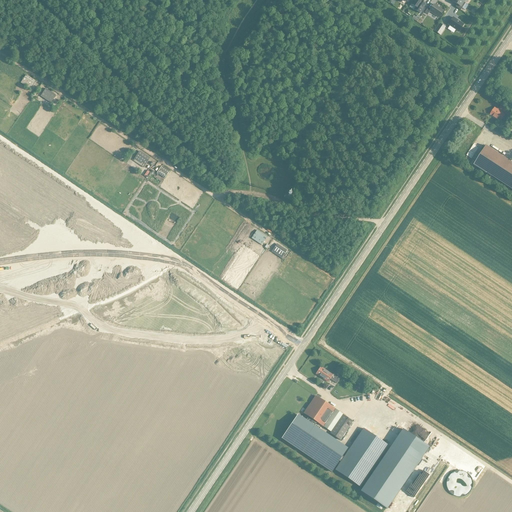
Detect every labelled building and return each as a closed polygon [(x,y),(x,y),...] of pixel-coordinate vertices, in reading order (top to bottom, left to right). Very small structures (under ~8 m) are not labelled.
[(425,4),(423,2),(424,0),(413,0),(411,4),(415,7),(414,10),(419,13),(425,4)] [(463,2),(459,0),(452,0),(452,2),(456,4),(455,7),(460,10),(465,3),(463,2)] [(428,7),(424,12),(427,14),(429,11),(438,17),(443,11),(433,4),(430,9),(428,7)] [(452,17),(448,25),(458,32),(463,25),(452,17)] [(440,35),(445,27),(439,23),(433,31),(440,35)] [(35,82),(25,75),(20,83),(30,90),(35,82)] [(55,95),(45,89),(40,96),(50,103),(55,95)] [(500,122),(504,114),(508,117),(511,111),(502,104),(500,108),(496,105),(489,115),(500,122)] [(488,176),(490,174),(498,179),(510,160),(485,144),(473,162),(486,171),(485,174),(488,176)] [(149,159),(138,152),(133,159),(142,165),(141,166),(143,168),(149,159)] [(144,168),(147,170),(152,164),(149,161),(144,168)] [(168,172),(161,167),(156,173),(164,178),(168,172)] [(0,188),(1,189),(0,190),(0,192),(4,196),(10,188),(5,184),(7,181),(4,178),(0,183),(0,188)] [(4,196),(9,199),(11,196),(15,198),(20,190),(17,187),(14,191),(10,188),(4,196)] [(73,242),(78,245),(83,237),(79,234),(81,231),(77,228),(72,237),(75,239),(73,242)] [(266,238),(256,231),(251,238),(261,245),(266,238)] [(83,237),(78,245),(83,249),(85,246),(89,248),(94,240),(90,237),(88,241),(83,237)] [(286,251),(276,244),(271,252),(281,258),(286,251)] [(61,289),(57,291),(60,299),(65,297),(61,289)] [(43,296),(38,298),(41,306),(46,305),(43,296)] [(38,298),(33,300),(37,308),(41,306),(38,298)] [(33,300),(29,302),(32,310),(37,308),(33,300)] [(29,302),(24,304),(27,312),(32,310),(29,302)] [(24,304),(19,306),(22,314),(27,312),(24,304)] [(10,310),(5,312),(8,320),(13,318),(10,310)] [(320,367),(317,372),(315,374),(327,382),(330,378),(337,382),(340,377),(333,373),(331,375),(320,367)] [(335,410),(315,396),(303,413),(308,417),(305,421),(314,426),(316,422),(323,427),(335,410)] [(335,410),(323,427),(331,432),(342,415),(335,410)] [(332,473),(348,449),(314,426),(305,421),(297,415),(281,438),(332,473)] [(340,440),(352,421),(342,415),(331,432),(330,433),(340,440)] [(335,470),(360,487),(388,446),(363,429),(335,470)] [(382,460),(379,458),(371,471),(373,472),(360,491),(386,509),(428,447),(402,429),(382,460)]
